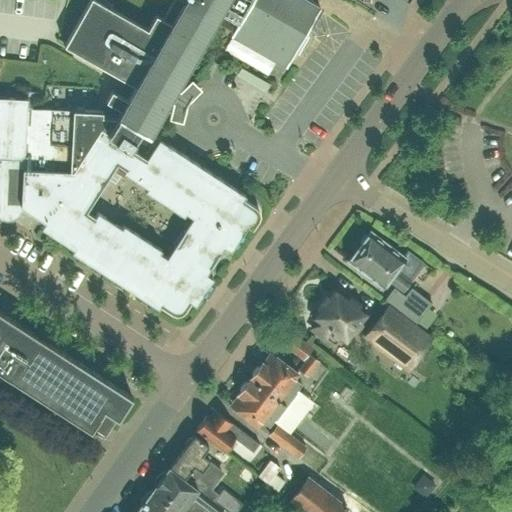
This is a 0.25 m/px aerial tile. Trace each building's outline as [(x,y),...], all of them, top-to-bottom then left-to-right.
[(134,86),(125,101),(106,90),(101,99),(120,110),(116,117),(140,129),(147,134),(213,17),(182,0),(171,0),(160,20),(151,14),(145,25),(101,0),(88,0),(63,46),(134,86)] [(182,0),(213,17),(231,27),(228,32),(284,63),(318,4),(309,0),(182,0)] [(244,194),(157,138),(145,157),(129,146),(140,129),(116,117),(101,116),(101,111),(26,107),(26,99),(0,97),(0,218),(1,219),(2,219),(3,219),(3,220),(4,220),(5,220),(6,220),(7,220),(8,220),(9,219),(10,219),(11,219),(12,219),(12,218),(13,218),(14,218),(14,217),(15,217),(16,216),(17,215),(17,214),(18,214),(18,213),(19,213),(19,212),(19,211),(20,211),(20,210),(20,209),(20,208),(21,207),(43,222),(40,227),(72,248),(70,251),(157,307),(158,305),(169,312),(174,314),(180,313),(184,309),(189,301),(194,304),(211,277),(204,272),(222,246),(229,250),(245,224),(250,228),(256,218),(259,213),(257,208),(254,204),(242,197),(244,194)] [(402,256),(369,231),(367,234),(363,234),(358,241),(359,244),(347,260),(358,269),(368,277),(368,276),(380,286),(386,278),(400,289),(421,262),(406,250),(402,256)] [(433,338),(434,335),(425,328),(435,313),(428,308),(433,302),(412,287),(406,296),(395,287),(385,300),(391,304),(390,305),(433,338)] [(346,298),(333,288),(312,316),(317,320),(311,328),(324,337),(329,329),(344,340),(365,312),(356,306),(358,303),(348,295),(346,298)] [(433,338),(390,305),(366,337),(409,369),(433,338)] [(0,372),(89,430),(99,414),(98,414),(102,409),(116,418),(130,396),(0,311),(0,372)] [(310,346),(293,334),(285,346),(302,358),(310,346)] [(251,375),(249,378),(284,405),(300,383),(292,377),(296,372),(269,352),(258,366),(255,366),(251,372),(251,375)] [(318,361),(308,354),(298,369),(307,375),(318,361)] [(284,405),(249,378),(246,381),(243,382),(239,387),(239,391),(228,405),(255,425),(259,420),(268,426),(284,405)] [(230,421),(215,411),(209,419),(205,415),(194,428),(223,450),(233,437),(250,450),(256,442),(229,422),(230,421)] [(304,445),(275,423),(267,434),(296,456),(304,445)] [(167,467),(211,500),(216,493),(211,489),(224,471),(208,460),(200,454),(207,445),(192,434),(190,437),(187,437),(184,442),(184,446),(168,467),(167,467)] [(153,485),(151,489),(179,511),(182,508),(187,511),(201,511),(203,510),(205,511),(227,511),(211,500),(167,467),(164,471),(163,471),(162,471),(161,471),(161,472),(160,472),(159,472),(159,473),(158,473),(157,474),(156,474),(156,475),(155,476),(155,477),(154,477),(154,478),(154,479),(154,480),(153,480),(153,481),(153,482),(153,483),(153,484),(153,485)] [(289,499),(305,511),(339,511),(345,505),(307,476),(289,499)] [(140,504),(137,508),(142,511),(178,511),(179,511),(151,489),(150,489),(145,490),(139,498),(140,504)]
